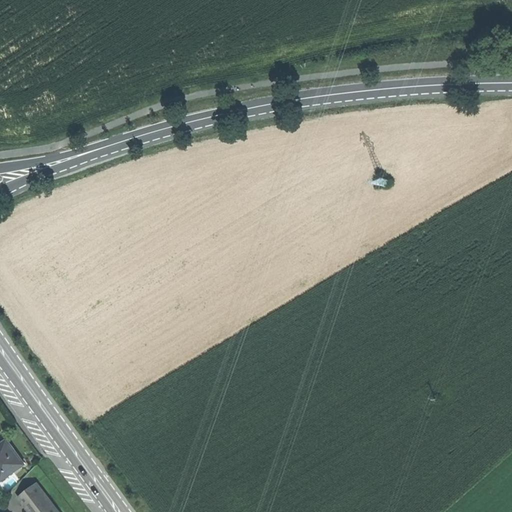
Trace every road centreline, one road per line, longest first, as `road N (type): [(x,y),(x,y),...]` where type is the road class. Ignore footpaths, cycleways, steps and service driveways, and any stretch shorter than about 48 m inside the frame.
road 1 (tertiary): [(106,147),(287,101),(511,82)]
road 2 (secondary): [(120,511),(0,345)]
